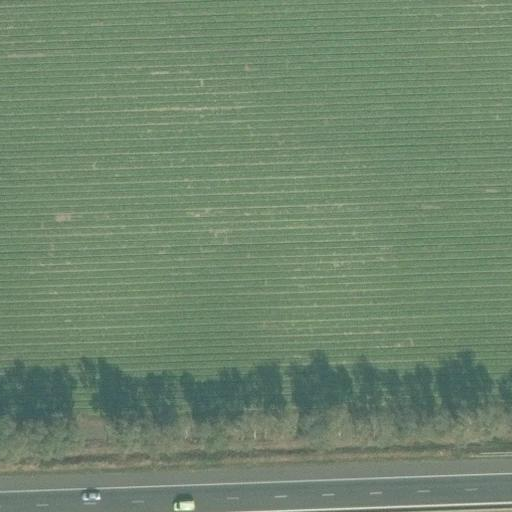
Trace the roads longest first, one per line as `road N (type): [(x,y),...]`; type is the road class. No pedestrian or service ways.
road 1 (unclassified): [(0,441),(511,422)]
road 2 (motorway): [(511,488),(0,506)]
